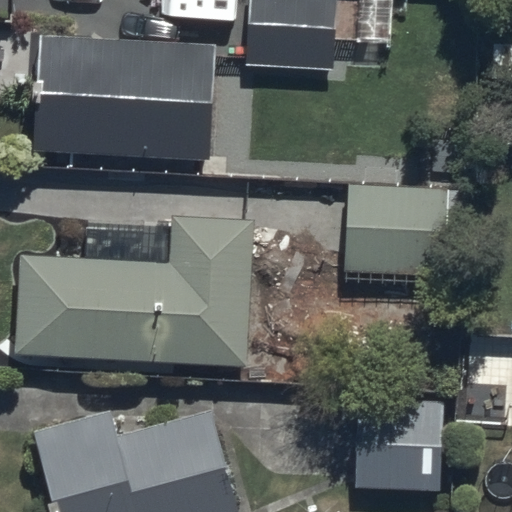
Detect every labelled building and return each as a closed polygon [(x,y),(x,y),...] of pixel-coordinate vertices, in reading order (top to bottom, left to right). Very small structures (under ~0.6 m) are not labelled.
[(333,0),(244,0),(243,59),(332,61),(333,0)] [(27,149),(215,160),(221,48),(33,37),(27,149)] [(444,179),(339,174),(337,262),(442,264),(444,179)] [(17,249),(10,354),(246,370),(256,221),(172,215),(169,260),(17,249)] [(441,389),(357,387),(355,483),(438,485),(441,389)] [(109,397),(27,419),(52,511),(229,511),(240,509),(210,399),(117,425),(109,397)]
